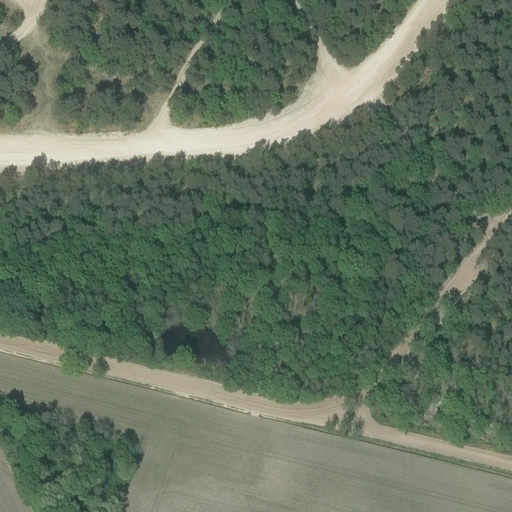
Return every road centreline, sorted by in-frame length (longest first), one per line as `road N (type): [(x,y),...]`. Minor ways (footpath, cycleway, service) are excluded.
road 1 (track): [(0,340),(511,469)]
road 2 (track): [(282,411),(361,395),(409,353),(511,225)]
